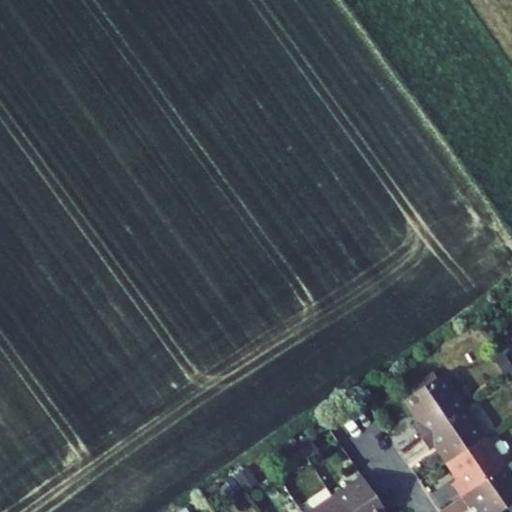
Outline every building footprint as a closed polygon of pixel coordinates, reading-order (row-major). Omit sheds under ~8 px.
[(503,375),(511,368),(511,365),(505,354),(495,361),(503,375)] [(414,393),(437,378),(434,373),(412,389),(414,393)] [(421,437),(465,408),(442,374),(437,378),(414,393),(406,399),(420,420),(413,425),(421,437)] [(449,461),(485,437),(465,408),(421,437),(430,450),(438,445),(449,461)] [(307,437),(300,442),(311,457),(318,452),(307,437)] [(453,484),(461,496),(504,466),(485,437),(449,461),(460,479),(453,484)] [(306,463),(299,451),(287,459),(294,471),(306,463)] [(482,511),(499,511),(511,503),(511,461),(504,466),(461,496),(441,510),(442,511),(464,511),(477,504),(482,511)] [(246,469),(236,476),(241,484),(251,478),(246,469)] [(386,511),(364,478),(334,498),(343,511),(386,511)] [(228,494),(239,488),(234,479),(223,486),(228,494)] [(343,511),(334,498),(313,511),(343,511)]
